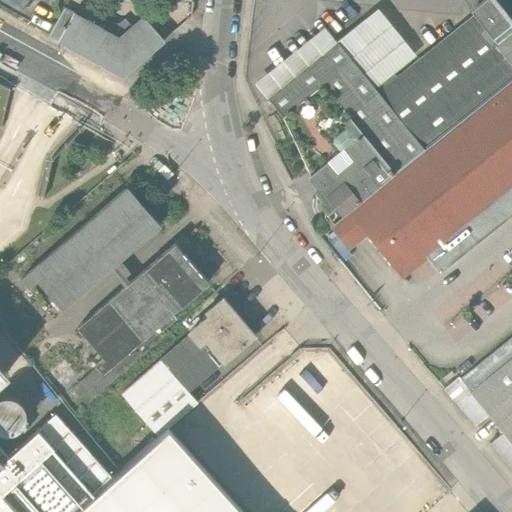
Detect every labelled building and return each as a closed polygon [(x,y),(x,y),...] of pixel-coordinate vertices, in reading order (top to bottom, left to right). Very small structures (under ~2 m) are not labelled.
[(481,0),(469,10),(473,14),(496,41),(511,28),(511,19),(496,0),(481,0)] [(49,37),(57,42),(73,14),(64,10),(49,37)] [(378,10),(337,43),(378,95),(420,61),(378,10)] [(102,30),(73,14),(57,42),(122,77),(163,41),(142,18),(131,28),(117,39),(102,30)] [(473,14),(420,61),(378,95),(425,150),(511,79),(511,28),(496,41),(473,14)] [(107,22),(102,30),(117,39),(131,28),(125,21),(119,25),(113,26),(107,22)] [(255,84),(267,100),(337,43),(325,28),(255,84)] [(334,224),(394,175),(425,150),(378,95),(337,43),(267,100),(282,118),(308,172),(314,183),(310,186),(318,196),(315,198),(334,224)] [(369,237),(401,277),(426,257),(438,272),(511,213),(511,79),(425,150),(394,175),(334,224),(329,228),(350,252),(369,237)] [(129,182),(24,274),(31,285),(39,277),(65,306),(165,221),(129,182)] [(179,237),(80,325),(105,353),(98,361),(101,365),(71,389),(85,404),(170,331),(162,321),(213,277),(179,237)] [(192,331),(123,393),(159,436),(168,429),(199,401),(190,391),(260,330),(227,290),(208,306),(210,310),(190,328),(192,331)] [(511,363),(473,395),(511,444),(511,363)] [(10,396),(2,397),(0,398),(0,431),(3,433),(11,433),(16,430),(22,425),(25,419),(25,411),(23,405),(19,400),(16,398),(10,396)] [(0,462),(0,492),(18,511),(72,511),(113,476),(56,411),(3,459),(0,462)] [(159,436),(121,469),(113,476),(72,511),(242,511),(168,429),(159,436)] [(0,511),(18,511),(0,492),(0,511)]
